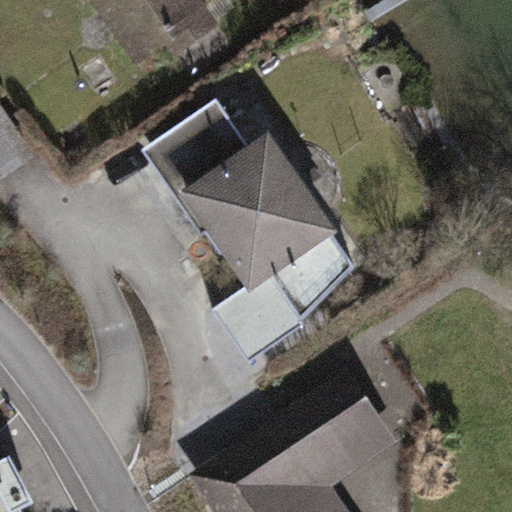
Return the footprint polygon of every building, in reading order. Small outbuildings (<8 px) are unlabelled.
[(88,0),(137,69),(168,48),(175,58),(221,25),(202,0),(88,0)] [(217,102),(142,152),(201,239),(208,235),(250,294),(271,281),(301,324),(356,270),(334,240),(339,236),(268,135),(249,147),(217,102)] [(0,181),(34,159),(0,108),(0,181)] [(511,458),(470,511),(511,511),(511,332),(490,316),(432,392),(511,453),(511,458)] [(189,476),(213,511),(346,511),(331,490),(400,444),(348,368),(189,476)]
